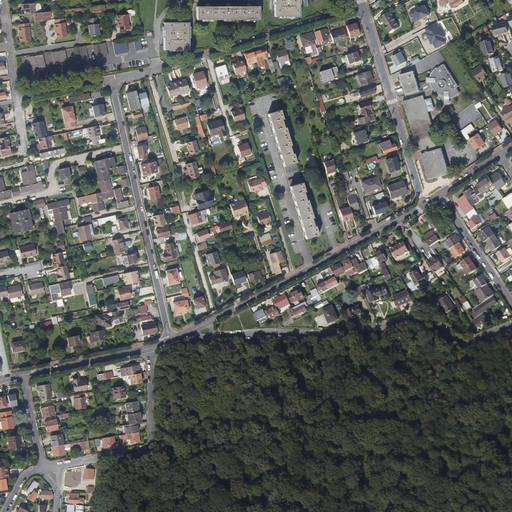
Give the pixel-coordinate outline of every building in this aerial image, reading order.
[(38,0),(33,0),(22,1),(23,7),(22,7),(22,10),(34,9),(41,9),(40,1),(38,0)] [(301,18),(300,0),(275,0),(276,18),(301,18)] [(260,19),(260,7),(251,6),(251,3),(248,3),(248,7),(231,6),(231,3),(227,3),(227,6),(211,6),(211,3),(206,3),(206,6),(198,6),(197,19),(260,19)] [(425,4),(409,12),(415,22),(430,15),(425,4)] [(50,13),(50,8),(41,9),(34,9),(35,18),(50,16),(50,13)] [(399,27),(391,12),(381,17),(383,21),(384,21),(386,24),(385,25),(388,30),(392,28),(393,29),(399,27)] [(128,24),(127,13),(117,14),(118,25),(119,25),(120,29),(130,28),(129,24),(128,24)] [(99,33),(97,21),(96,21),(96,15),(88,16),(89,22),(88,22),(89,34),(99,33)] [(29,36),(28,18),(18,19),(18,23),(18,28),(19,28),(19,32),(18,32),(19,37),(29,36)] [(67,31),(65,18),(55,19),(56,33),(67,31)] [(189,49),(189,22),(164,22),(164,49),(189,49)] [(497,36),(510,32),(507,22),(494,26),(497,36)] [(359,34),(355,23),(346,26),(349,37),(359,34)] [(436,23),(425,28),(428,33),(426,34),(431,44),(433,43),(436,48),(446,42),(443,38),(445,37),(440,26),(438,27),(436,23)] [(327,39),(324,28),(314,32),(317,42),(321,41),(322,45),(327,43),(326,39),(327,39)] [(344,39),(342,29),(329,33),(333,42),(344,39)] [(318,53),(315,46),(310,32),(299,36),(303,47),(304,46),(307,53),(309,52),(313,51),(314,54),(318,53)] [(141,49),(139,36),(132,37),(133,50),(141,49)] [(126,51),(124,38),(111,40),(113,53),(126,51)] [(493,53),(489,40),(479,43),(483,56),(493,53)] [(107,58),(105,45),(93,47),(95,60),(107,58)] [(279,64),(289,61),(284,45),(275,48),(275,49),(274,50),(275,55),(277,54),(279,64)] [(87,61),(85,48),(73,49),(75,63),(87,61)] [(267,57),(265,50),(260,51),(259,50),(255,51),(256,56),(257,61),(260,60),(267,57)] [(66,65),(64,51),(52,53),(53,66),(66,65)] [(256,56),(254,51),(249,52),(250,53),(245,55),(248,63),(257,61),(256,56)] [(359,59),(356,52),(343,56),(346,63),(359,59)] [(392,57),(398,67),(406,62),(401,52),(392,57)] [(44,67),(43,54),(30,55),(31,69),(44,67)] [(504,70),(500,57),(490,60),(494,73),(504,70)] [(246,70),(243,59),(239,61),(239,62),(237,63),(233,64),(236,74),(246,70)] [(452,75),(444,64),(443,65),(440,67),(438,69),(436,70),(435,71),(434,72),(433,74),(432,76),(431,78),(428,78),(428,82),(431,83),(432,83),(433,83),(433,84),(434,86),(434,88),(435,90),(436,91),(438,93),(439,94),(442,96),(445,96),(445,100),(447,103),(451,103),(450,98),(452,97),(454,96),(456,95),(460,93),(457,88),(459,87),(453,77),(451,78),(450,76),(452,75)] [(226,67),(225,65),(215,68),(219,80),(229,77),(228,74),(226,67)] [(487,74),(481,65),(472,71),(479,81),(482,78),(482,77),(487,74)] [(336,66),(319,72),(322,82),(333,79),(332,75),(338,73),(336,66)] [(371,76),(369,70),(357,74),(360,85),(371,82),(369,76),(371,76)] [(206,83),(202,71),(193,74),(197,86),(206,83)] [(419,91),(413,73),(399,77),(405,95),(419,91)] [(511,86),(511,75),(511,73),(501,76),(505,88),(511,86)] [(290,84),(288,79),(285,80),(284,77),(277,79),(280,87),(290,84)] [(189,90),(186,80),(183,81),(182,80),(172,83),(173,84),(171,84),(168,85),(171,95),(189,90)] [(376,92),(374,88),(358,93),(360,97),(376,92)] [(140,107),(136,91),(126,93),(130,110),(140,107)] [(150,104),(146,91),(139,93),(142,106),(150,104)] [(90,99),(89,93),(69,98),(70,103),(90,99)] [(435,135),(423,96),(406,101),(402,102),(415,142),(418,141),(422,154),(421,154),(429,179),(449,173),(442,148),(437,149),(433,136),(435,135)] [(325,111),(320,97),(316,98),(321,112),(325,111)] [(174,109),(195,103),(194,100),(190,102),(181,104),(173,107),(174,109)] [(102,104),(93,106),(95,117),(105,115),(104,108),(103,108),(102,104)] [(370,114),(369,109),(370,109),(368,104),(359,107),(361,117),(370,114)] [(511,120),(511,106),(501,113),(508,123),(511,120)] [(73,107),(62,109),(66,128),(76,126),(75,122),(76,121),(74,116),(74,112),(73,107)] [(245,118),(242,107),(237,108),(238,109),(236,110),(231,111),(235,122),(245,118)] [(282,113),(269,117),(287,176),(300,172),(296,158),(297,158),(297,156),(300,155),(295,150),(295,149),(293,149),(288,132),(290,132),(289,130),(292,129),(287,124),(287,123),(285,123),(282,113)] [(374,120),(372,114),(370,114),(361,117),(358,118),(359,124),(374,120)] [(188,120),(187,116),(175,119),(177,129),(187,126),(186,121),(188,120)] [(226,134),(221,118),(207,123),(211,134),(219,132),(220,135),(226,134)] [(38,139),(47,137),(43,121),(32,123),(34,130),(35,130),(35,132),(34,133),(36,139),(38,139)] [(503,130),(497,121),(489,126),(495,135),(503,130)] [(466,133),(474,128),(471,123),(460,130),(467,139),(469,137),(466,133)] [(103,139),(100,125),(90,127),(92,137),(94,136),(95,141),(103,139)] [(148,136),(145,127),(136,129),(137,136),(135,136),(136,140),(138,139),(138,140),(148,138),(148,136)] [(368,142),(364,129),(352,132),(356,145),(368,142)] [(209,154),(203,133),(201,133),(207,154),(209,154)] [(485,143),(479,134),(469,141),(476,150),(485,143)] [(12,153),(10,143),(9,141),(10,141),(9,136),(0,138),(0,143),(3,155),(12,153)] [(51,147),(50,141),(53,140),(52,136),(47,137),(38,139),(39,144),(41,144),(42,149),(51,147)] [(199,152),(195,140),(186,143),(188,151),(190,150),(191,155),(199,152)] [(396,149),(396,148),(397,147),(396,145),(395,145),(394,144),(390,145),(388,140),(378,143),(380,148),(382,148),(383,153),(396,149)] [(251,154),(248,143),(242,145),(241,143),(238,145),(241,157),(251,154)] [(148,157),(145,145),(137,147),(140,159),(148,157)] [(41,158),(66,153),(65,147),(40,153),(41,158)] [(341,153),(339,147),(332,149),(334,155),(341,153)] [(334,166),(329,151),(325,153),(326,157),(322,158),(325,169),(334,166)] [(216,175),(209,154),(207,154),(214,176),(216,175)] [(364,165),(377,160),(376,156),(363,161),(364,165)] [(106,198),(114,196),(117,208),(128,205),(127,200),(123,201),(119,188),(111,190),(110,184),(108,185),(106,176),(108,175),(106,169),(113,168),(112,163),(114,163),(112,157),(95,161),(96,167),(98,166),(99,171),(97,171),(102,192),(76,198),(78,204),(81,204),(82,206),(87,205),(86,202),(91,201),(93,212),(103,210),(101,201),(107,200),(106,198)] [(398,170),(394,157),(384,160),(389,173),(398,170)] [(157,171),(154,161),(141,165),(143,175),(157,171)] [(200,177),(195,162),(186,165),(190,179),(200,177)] [(43,186),(41,181),(37,183),(36,177),(34,169),(33,164),(27,166),(28,170),(22,172),(25,185),(21,186),(22,191),(43,186)] [(127,172),(125,165),(118,166),(120,174),(127,172)] [(87,174),(86,167),(78,168),(80,175),(87,174)] [(70,178),(69,172),(68,173),(66,168),(59,169),(61,180),(65,179),(66,184),(70,183),(69,178),(70,178)] [(349,179),(347,171),(340,174),(344,187),(346,194),(349,193),(345,180),(349,179)] [(506,184),(498,172),(490,178),(498,190),(506,184)] [(5,190),(2,176),(0,176),(0,196),(11,194),(10,189),(5,190)] [(490,178),(490,177),(477,185),(478,187),(482,193),(485,191),(487,194),(491,191),(496,198),(489,202),(491,207),(499,202),(498,201),(503,198),(498,190),(490,178)] [(266,185),(264,178),(248,182),(251,191),(255,190),(255,189),(257,189),(262,188),(261,186),(266,185)] [(381,188),(377,178),(361,183),(365,194),(381,188)] [(130,187),(128,179),(121,181),(123,188),(130,187)] [(315,201),(310,196),(309,195),(307,195),(302,179),(290,183),(308,242),(321,238),(318,230),(320,230),(319,228),(323,227),(318,222),(317,221),(316,221),(310,204),(312,203),(311,202),(315,201)] [(407,192),(403,181),(387,187),(391,198),(407,192)] [(160,197),(157,186),(147,188),(150,199),(160,197)] [(21,194),(19,187),(12,188),(13,195),(21,194)] [(346,194),(344,187),(339,188),(342,198),(347,197),(346,194)] [(482,193),(478,187),(474,190),(475,191),(473,192),(470,188),(464,193),(465,195),(472,206),(478,202),(476,198),(479,196),(481,199),(484,196),(482,193)] [(212,204),(208,190),(195,194),(198,203),(200,202),(201,207),(212,204)] [(359,209),(355,195),(357,194),(356,190),(349,193),(346,194),(347,197),(350,207),(351,211),(359,209)] [(511,193),(503,200),(510,210),(511,208),(511,193)] [(472,206),(465,195),(459,198),(458,203),(466,215),(475,209),(472,206)] [(248,210),(245,199),(230,204),(233,216),(239,214),(239,213),(242,212),(244,213),(247,212),(248,210)] [(67,219),(64,206),(69,205),(67,200),(47,205),(48,210),(53,209),(57,228),(63,227),(62,221),(67,219)] [(510,210),(503,200),(500,201),(507,212),(510,210)] [(384,213),(389,211),(386,203),(372,208),(375,216),(380,214),(381,213),(383,212),(384,213)] [(351,211),(350,207),(340,210),(343,220),(349,218),(350,220),(353,219),(351,211)] [(29,224),(27,214),(29,214),(28,208),(9,212),(11,218),(12,218),(15,228),(13,228),(14,234),(33,229),(31,224),(29,224)] [(205,220),(204,215),(206,215),(205,209),(188,215),(191,224),(205,220)] [(477,212),(475,209),(466,215),(470,221),(477,217),(479,216),(477,212)] [(272,222),(268,211),(257,215),(260,225),(272,222)] [(438,224),(445,219),(441,213),(436,215),(439,220),(435,223),(437,225),(438,224)] [(495,213),(489,218),(492,222),(498,218),(495,213)] [(165,224),(163,214),(153,216),(155,226),(165,224)] [(359,217),(353,219),(356,228),(363,227),(359,217)] [(473,229),(482,223),(479,219),(477,217),(470,221),(469,222),(473,229)] [(131,228),(129,222),(127,222),(126,218),(118,219),(118,223),(119,223),(121,231),(128,229),(131,228)] [(231,227),(229,221),(214,226),(217,232),(231,227)] [(495,235),(488,224),(481,229),(482,232),(480,233),(485,241),(486,241),(495,235)] [(91,238),(88,225),(77,227),(80,241),(91,238)] [(170,235),(168,227),(156,230),(158,238),(170,235)] [(208,233),(206,229),(197,233),(198,236),(199,240),(209,236),(208,233)] [(440,241),(437,236),(436,237),(432,231),(424,237),(431,247),(440,241)] [(272,242),(269,233),(260,236),(259,236),(262,245),(272,242)] [(454,245),(460,242),(459,240),(460,239),(458,236),(457,237),(456,235),(446,242),(451,249),(455,246),(454,245)] [(502,246),(495,235),(486,241),(493,251),(502,246)] [(123,242),(122,238),(113,240),(116,253),(125,250),(126,253),(130,252),(128,246),(132,245),(131,240),(123,242)] [(65,248),(64,241),(56,243),(58,249),(65,248)] [(208,247),(206,242),(197,245),(199,251),(208,247)] [(409,252),(404,242),(391,250),(397,260),(409,252)] [(451,249),(446,242),(442,244),(447,252),(450,250),(451,249)] [(36,254),(34,243),(19,247),(21,257),(32,255),(36,254)] [(174,248),(172,243),(165,244),(167,253),(164,253),(165,260),(178,257),(177,248),(174,248)] [(465,252),(460,243),(455,246),(451,249),(450,250),(455,258),(465,252)] [(503,262),(511,257),(505,248),(497,254),(503,262)] [(9,260),(6,250),(0,251),(0,263),(3,263),(2,261),(9,260)] [(220,263),(216,251),(206,254),(210,266),(212,265),(219,263),(220,263)] [(283,261),(280,251),(270,254),(276,274),(281,272),(278,262),(283,261)] [(387,260),(383,251),(375,254),(377,258),(380,266),(384,274),(387,281),(387,280),(391,279),(384,264),(382,265),(381,262),(387,260)] [(64,261),(62,252),(52,254),(54,263),(53,264),(54,268),(57,267),(62,266),(61,262),(64,261)] [(126,255),(127,257),(123,258),(124,263),(128,262),(128,264),(137,262),(135,253),(126,255)] [(448,266),(443,259),(440,256),(438,258),(445,268),(448,266)] [(368,271),(365,262),(360,265),(356,258),(352,260),(356,267),(358,271),(360,275),(368,271)] [(380,266),(377,258),(368,262),(371,269),(380,266)] [(445,268),(438,258),(428,264),(436,275),(445,269),(445,268)] [(474,264),(470,258),(468,259),(465,261),(457,266),(459,270),(463,267),(465,270),(474,264)] [(352,260),(350,261),(349,259),(345,261),(345,259),(341,261),(347,272),(346,273),(348,276),(349,276),(355,273),(353,269),(356,267),(352,260)] [(219,264),(219,263),(212,265),(214,271),(221,269),(220,268),(219,264)] [(346,273),(341,264),(338,266),(333,269),(337,277),(346,273)] [(477,270),(474,264),(465,270),(469,275),(477,270)] [(67,272),(65,265),(62,266),(57,267),(58,273),(57,273),(58,280),(69,278),(68,272),(67,272)] [(179,282),(176,269),(166,271),(168,280),(169,284),(173,283),(173,284),(179,282)] [(227,280),(224,269),(221,269),(214,271),(215,275),(209,276),(212,284),(227,280)] [(139,282),(137,270),(123,273),(126,284),(139,282)] [(231,274),(234,285),(237,283),(238,282),(241,281),(242,282),(246,281),(242,270),(231,274)] [(261,278),(259,270),(247,274),(250,281),(261,278)] [(426,282),(423,276),(421,278),(417,271),(416,272),(411,274),(410,275),(417,287),(426,282)] [(117,275),(102,278),(104,285),(106,285),(109,284),(110,284),(109,283),(119,280),(117,275)] [(487,285),(488,285),(482,277),(475,282),(480,290),(487,285)] [(329,290),(338,285),(337,284),(339,283),(336,278),(331,280),(326,283),(329,290)] [(43,291),(41,281),(28,284),(30,294),(43,291)] [(70,294),(67,281),(49,285),(51,296),(52,301),(56,300),(54,290),(60,288),(62,296),(70,294)] [(329,290),(326,283),(318,287),(320,291),(323,289),(324,292),(329,290)] [(23,295),(20,285),(6,288),(8,295),(9,299),(23,295)] [(494,296),(487,285),(480,290),(475,293),(482,303),(493,296),(494,296)] [(130,297),(128,287),(118,289),(120,300),(130,297)] [(361,288),(360,287),(351,292),(354,298),(363,294),(363,293),(361,288)] [(378,297),(387,293),(384,287),(367,294),(371,305),(380,301),(378,297)] [(304,297),(301,289),(289,295),(293,303),(304,297)] [(412,301),(407,291),(394,297),(398,307),(412,301)] [(454,303),(447,293),(437,300),(447,314),(457,307),(454,303)] [(290,303),(286,295),(281,298),(280,297),(279,297),(284,306),(290,303)] [(482,314),(481,312),(497,302),(493,296),(482,303),(473,309),(474,311),(472,312),(476,318),(473,321),(477,328),(488,321),(486,317),(484,318),(482,314)] [(205,306),(202,297),(193,299),(196,308),(205,306)] [(284,306),(279,297),(278,298),(278,299),(274,301),(276,307),(278,309),(284,306)] [(189,310),(186,300),(173,303),(174,309),(175,309),(176,312),(180,311),(180,312),(189,310)] [(463,308),(457,301),(454,303),(457,307),(460,310),(463,308)] [(497,302),(481,312),(482,314),(498,304),(497,302)] [(150,312),(148,304),(140,306),(142,313),(150,312)] [(292,318),(307,310),(305,307),(307,306),(306,305),(296,310),(295,308),(293,309),(288,311),(292,318)] [(338,320),(332,306),(323,310),(329,324),(338,320)] [(278,309),(276,307),(265,313),(266,314),(270,321),(281,315),(278,309)] [(362,314),(359,308),(347,313),(351,323),(359,320),(358,316),(362,314)] [(122,322),(121,318),(124,317),(123,312),(120,313),(120,310),(113,311),(115,317),(114,318),(112,318),(104,313),(97,315),(99,321),(107,326),(113,325),(116,322),(117,323),(122,322)] [(42,326),(58,323),(57,317),(41,319),(42,326)] [(157,332),(155,322),(148,323),(141,325),(143,335),(157,332)] [(105,338),(103,329),(90,332),(92,341),(105,338)] [(80,343),(78,335),(67,337),(69,346),(80,343)] [(24,349),(23,341),(10,343),(12,352),(24,349)] [(140,373),(139,366),(123,368),(124,376),(129,375),(140,373)] [(142,383),(140,373),(129,375),(131,385),(142,383)] [(86,389),(85,381),(79,382),(78,379),(73,380),(75,392),(86,389)] [(54,399),(50,384),(37,387),(38,391),(39,390),(42,401),(54,399)] [(127,400),(125,386),(113,389),(115,402),(127,400)] [(9,400),(5,400),(6,407),(17,406),(15,394),(8,395),(9,400)] [(87,407),(84,394),(74,396),(76,409),(87,407)] [(140,413),(138,401),(126,404),(128,415),(140,413)] [(56,417),(54,407),(42,409),(44,419),(56,417)] [(15,428),(12,412),(0,414),(3,430),(15,428)] [(141,423),(140,413),(128,415),(129,425),(138,423),(141,423)] [(58,431),(56,421),(45,423),(47,433),(58,431)] [(139,432),(138,423),(129,425),(125,425),(127,434),(139,432)] [(139,432),(127,434),(121,435),(122,443),(125,442),(125,439),(131,438),(132,444),(140,443),(139,432)] [(64,445),(62,435),(51,437),(53,447),(64,445)] [(21,447),(19,436),(8,437),(10,449),(21,447)] [(116,447),(114,436),(105,438),(107,444),(103,445),(104,449),(116,447)] [(87,450),(85,441),(71,444),(71,447),(79,446),(80,448),(82,447),(83,450),(87,450)] [(65,454),(64,445),(53,447),(52,447),(53,456),(65,454)] [(7,470),(7,467),(0,467),(0,478),(9,477),(8,473),(8,472),(7,470)] [(95,480),(95,470),(87,470),(86,474),(84,474),(84,481),(89,481),(89,479),(95,480)] [(33,492),(39,484),(35,481),(26,492),(34,498),(37,495),(33,492)] [(78,506),(79,496),(71,496),(70,506),(78,506)]
